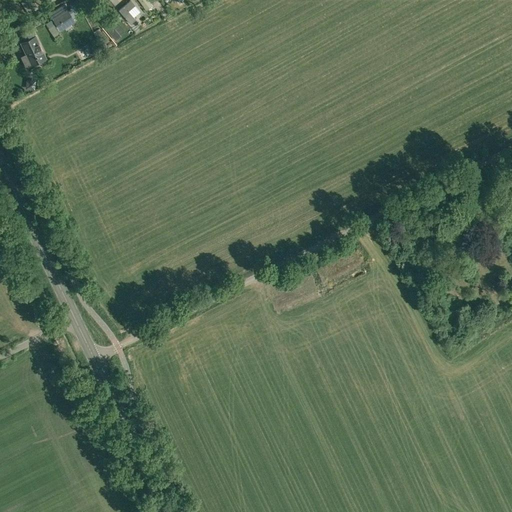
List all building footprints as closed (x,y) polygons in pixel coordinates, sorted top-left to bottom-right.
[(131,0),(129,0),(120,9),(131,22),(136,17),(129,9),(135,4),(131,0)] [(140,0),(148,10),(153,5),(149,0),(140,0)] [(76,16),(83,11),(77,2),(70,6),(76,16)] [(94,11),(107,29),(112,25),(100,7),(94,11)] [(60,31),(75,21),(67,9),(52,19),(60,31)] [(32,30),(21,35),(24,42),(20,43),(26,54),(20,57),(26,68),(46,58),(32,30)] [(84,50),(82,56),(83,59),(90,55),(87,48),(84,50)] [(511,204),(511,179),(509,175),(497,184),(511,204)]
